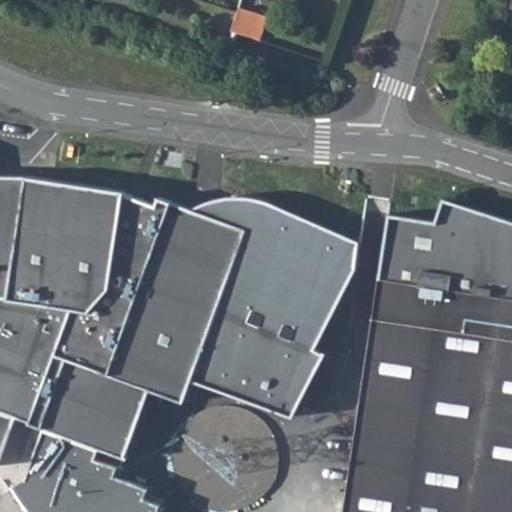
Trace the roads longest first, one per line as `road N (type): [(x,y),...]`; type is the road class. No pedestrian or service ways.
road 1 (residential): [(0,83),(82,108),(385,143)]
road 2 (residential): [(385,143),(385,120),(424,0)]
road 3 (residential): [(385,143),(511,177)]
